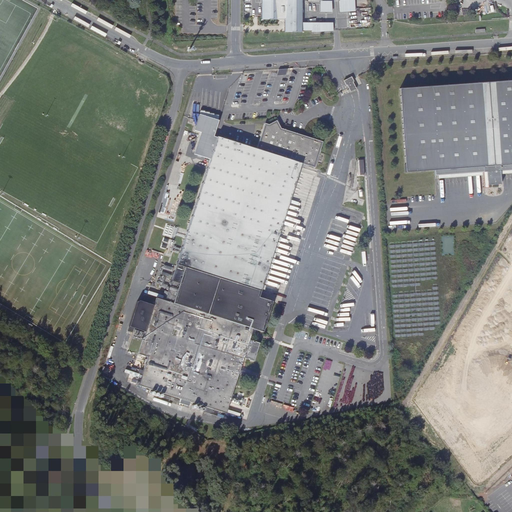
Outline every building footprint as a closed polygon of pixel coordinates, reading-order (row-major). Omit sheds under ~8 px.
[(262,0),(262,19),(285,20),(285,32),(302,32),(302,30),(302,23),(302,0),(262,0)] [(353,0),(338,1),(339,13),(354,12),(353,0)] [(329,1),(318,2),(318,13),(330,12),(329,1)] [(331,23),(302,23),(302,30),(310,31),(310,33),(332,31),(331,23)] [(353,76),(344,80),(346,85),(348,84),(350,88),(351,91),(357,88),(354,82),(356,81),(353,76)] [(511,81),(400,89),(406,165),(405,165),(405,173),(434,170),(435,175),(484,172),(484,174),(487,174),(488,185),(502,184),(501,170),(511,169),(511,81)] [(219,121),(199,115),(194,131),(201,133),(194,155),(210,160),(216,139),(213,138),(219,121)] [(176,264),(258,291),(274,242),(295,177),(310,181),(323,140),(279,126),(275,119),(268,122),(263,121),(254,150),(217,138),(216,139),(210,160),(192,213),(176,264)] [(258,291),(176,264),(165,295),(156,292),(138,347),(148,350),(139,379),(177,392),(175,400),(190,405),(193,397),(221,406),(237,355),(248,359),(254,340),(243,337),(247,326),(258,330),(268,301),(257,297),(258,291)] [(337,362),(328,393),(335,395),(344,364),(337,362)]
